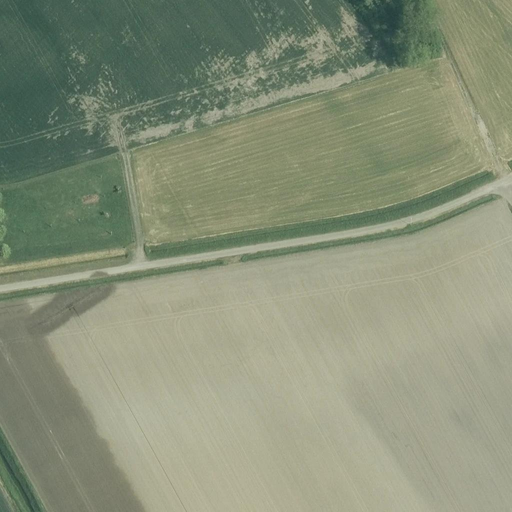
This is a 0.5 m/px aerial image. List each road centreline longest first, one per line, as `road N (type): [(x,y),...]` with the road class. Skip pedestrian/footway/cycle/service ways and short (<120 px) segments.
road 1 (unclassified): [(0,290),(391,226),(511,178)]
road 2 (track): [(503,181),(421,0)]
